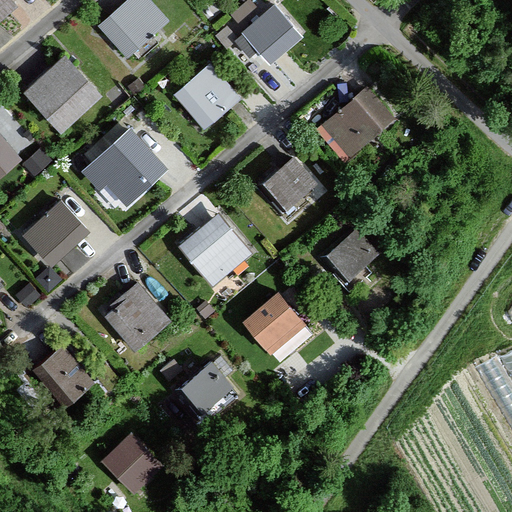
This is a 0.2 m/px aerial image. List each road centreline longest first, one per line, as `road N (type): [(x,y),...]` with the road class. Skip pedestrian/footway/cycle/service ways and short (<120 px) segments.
road 1 (track): [(511,224),(305,511)]
road 2 (residential): [(345,0),(511,149)]
